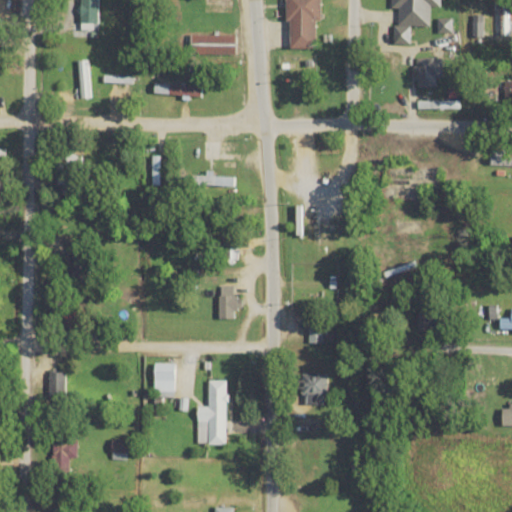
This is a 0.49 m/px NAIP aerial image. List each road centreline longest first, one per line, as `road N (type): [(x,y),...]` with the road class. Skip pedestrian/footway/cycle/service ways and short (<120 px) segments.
road 1 (residential): [(270,511),(270,204),(253,0)]
road 2 (residential): [(21,511),(25,0)]
road 3 (residential): [(271,344),(0,342)]
road 4 (residential): [(261,124),(0,121)]
road 5 (residential): [(352,0),(346,163)]
road 6 (residential): [(511,126),(350,124)]
